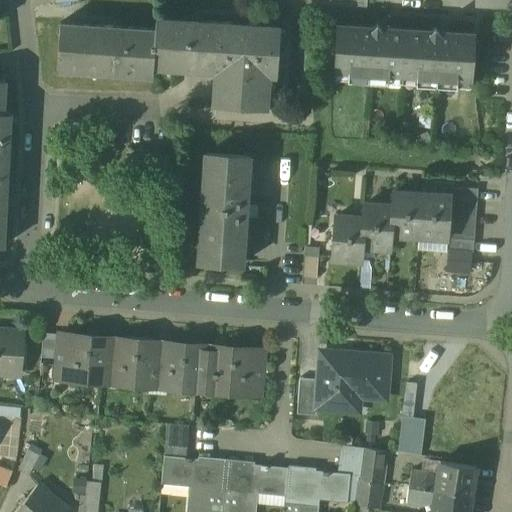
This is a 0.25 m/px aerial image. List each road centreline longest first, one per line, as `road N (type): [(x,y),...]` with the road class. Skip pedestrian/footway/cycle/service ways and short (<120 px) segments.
road 1 (residential): [(488,324),(29,290)]
road 2 (residential): [(29,290),(35,107)]
road 3 (residential): [(35,107),(196,115)]
road 4 (residential): [(499,511),(511,384)]
